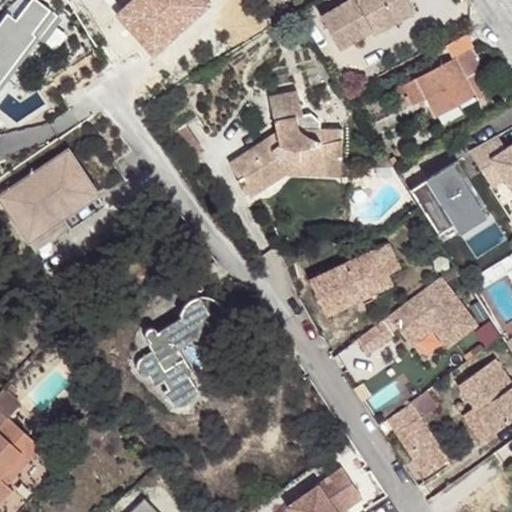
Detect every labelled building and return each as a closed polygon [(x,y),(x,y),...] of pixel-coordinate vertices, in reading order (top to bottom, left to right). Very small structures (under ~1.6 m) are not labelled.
[(0,83),(38,36),(34,33),(51,12),(35,0),(30,0),(17,18),(10,13),(0,25),(0,83)] [(130,0),(116,13),(149,47),(198,0),(130,0)] [(203,0),(198,0),(149,47),(154,52),(205,1),(203,0)] [(343,0),(317,15),(335,47),(367,29),(370,34),(394,20),(383,1),(385,0),(343,0)] [(404,0),(385,0),(383,1),(394,20),(410,10),(404,0)] [(460,35),(445,44),(451,56),(466,47),(460,35)] [(466,47),(451,56),(451,57),(381,95),(384,100),(402,90),(410,105),(425,97),(437,117),(475,98),(463,76),(477,68),(475,63),(469,52),(466,47)] [(332,76),(325,81),(331,91),(333,89),(336,94),(342,90),(332,76)] [(293,88),(266,94),(273,129),(224,161),(235,178),(239,176),(246,194),(282,171),(272,155),(277,152),(283,157),(283,165),(322,165),(322,166),(336,166),(338,127),(316,126),(316,119),(306,111),(299,112),(293,88)] [(188,104),(163,121),(187,154),(197,146),(181,123),(194,113),(188,104)] [(496,135),(469,151),(491,186),(505,178),(511,188),(511,145),(506,149),(496,135)] [(379,146),(370,152),(380,167),(388,161),(379,146)] [(63,155),(0,198),(0,210),(25,247),(93,199),(63,155)] [(457,162),(411,192),(439,236),(486,207),(457,162)] [(93,199),(25,247),(33,257),(100,210),(93,199)] [(288,229),(272,232),(275,247),(291,243),(288,229)] [(386,238),(375,243),(388,268),(399,263),(386,238)] [(375,243),(309,274),(326,309),(361,293),(364,297),(379,291),(376,285),(392,278),(388,268),(375,243)] [(440,271),(387,309),(395,320),(400,328),(423,313),(430,322),(444,342),(474,320),(440,271)] [(180,361),(198,347),(204,347),(210,345),(217,338),(220,331),(220,325),(215,318),(206,311),(199,309),(192,311),(183,319),(180,324),(180,330),(153,349),(152,345),(149,343),(145,344),(143,348),(145,352),(149,353),(145,357),(150,365),(140,373),(137,375),(135,377),(134,381),(134,383),(138,389),(142,392),(146,392),(151,390),(157,400),(164,395),(171,404),(165,407),(169,414),(175,418),(176,418),(186,419),(194,417),(198,411),(199,402),(197,394),(191,387),(195,385),(180,361)] [(387,309),(380,313),(388,325),(395,320),(387,309)] [(380,313),(353,331),(364,347),(389,328),(388,325),(380,313)] [(423,313),(400,328),(408,338),(430,322),(423,313)] [(511,377),(493,351),(457,377),(472,399),(491,426),(511,411),(511,377)] [(425,381),(384,410),(416,459),(425,453),(430,461),(446,451),(418,409),(436,397),(425,381)] [(11,397),(6,403),(14,410),(19,405),(11,397)] [(491,426),(472,399),(459,408),(479,435),(491,426)] [(0,409),(0,439),(9,430),(10,431),(22,418),(14,410),(6,403),(0,409)] [(13,480),(19,487),(42,460),(10,431),(9,430),(0,439),(0,511),(7,511),(15,503),(9,497),(2,492),(13,480)] [(425,453),(416,459),(422,467),(430,461),(425,453)] [(340,470),(287,510),(287,511),(343,511),(360,499),(340,470)] [(9,497),(19,487),(13,480),(2,492),(9,497)]
